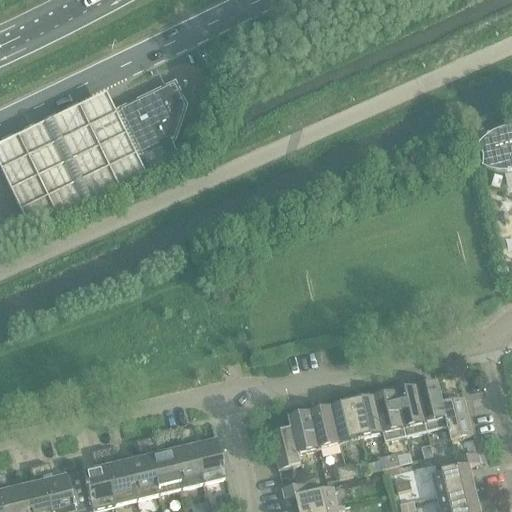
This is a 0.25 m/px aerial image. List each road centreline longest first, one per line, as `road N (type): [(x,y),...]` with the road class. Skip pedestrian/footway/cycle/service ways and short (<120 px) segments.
road 1 (primary): [(0,127),(266,0)]
road 2 (residential): [(221,402),(483,340)]
road 3 (residential): [(0,444),(187,399),(221,402)]
road 4 (residential): [(511,462),(483,340)]
road 5 (primary): [(110,0),(0,54)]
